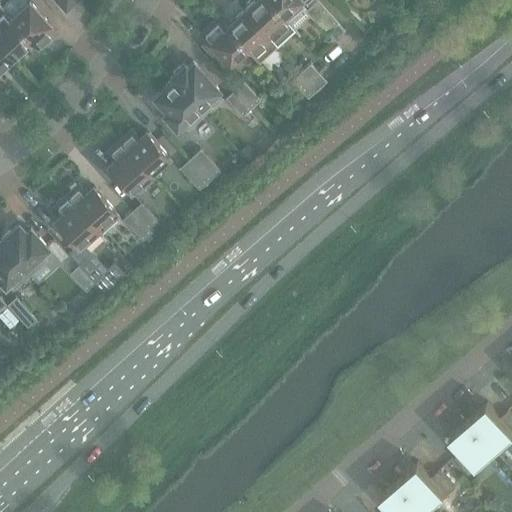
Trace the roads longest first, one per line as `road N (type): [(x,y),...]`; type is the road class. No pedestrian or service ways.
road 1 (secondary): [(511,45),(0,496)]
road 2 (secondary): [(36,511),(348,210),(511,71)]
road 3 (residential): [(298,511),(511,327)]
road 4 (residential): [(148,0),(23,150),(0,162)]
